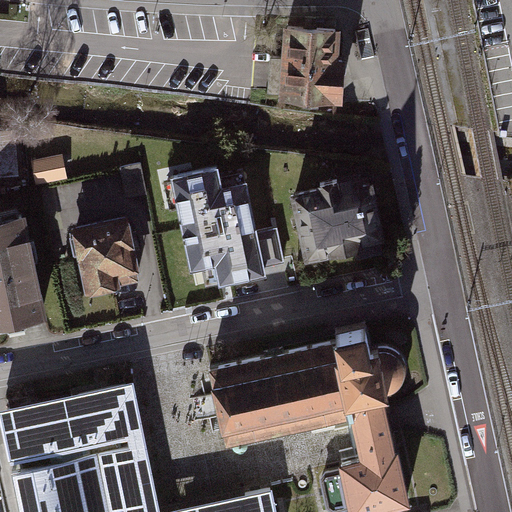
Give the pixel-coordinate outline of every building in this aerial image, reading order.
[(357,33),(285,27),(279,104),(351,109),(357,33)] [(121,194),(146,192),(144,164),(119,165),(121,194)] [(215,165),(163,176),(184,271),(216,264),(220,286),(267,276),(246,181),(220,187),(215,165)] [(368,172),(287,188),(301,256),(382,240),(368,172)] [(20,212),(0,216),(0,323),(41,316),(20,212)] [(137,280),(124,213),(68,224),(80,291),(137,280)] [(346,336),(211,363),(228,442),(354,414),(363,454),(342,458),(344,467),(327,471),(322,476),(329,506),(336,510),(352,506),(353,511),(361,511),(417,502),(389,390),(399,387),(406,380),(408,373),(409,363),(404,354),(398,347),(387,343),(386,340),(381,340),(376,314),(343,322),(346,336)] [(136,376),(0,404),(0,406),(11,456),(129,432),(131,441),(13,464),(23,511),(279,511),(273,483),(164,505),(136,376)]
